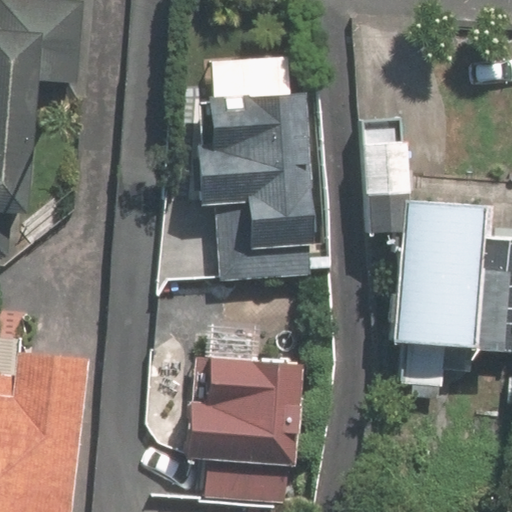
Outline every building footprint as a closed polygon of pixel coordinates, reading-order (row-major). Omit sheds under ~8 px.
[(0,271),(14,272),(24,89),(69,92),(74,6),(0,1),(0,271)] [(292,230),(291,100),(192,103),(193,193),(220,193),(220,230),(292,230)] [(379,206),(369,358),(505,366),(511,256),(511,244),(479,242),(481,214),(397,208),(402,125),(350,122),(345,204),(379,206)] [(296,367),(192,361),(187,419),(163,417),(161,469),(290,475),(296,367)] [(0,511),(49,511),(60,370),(0,365),(0,511)]
